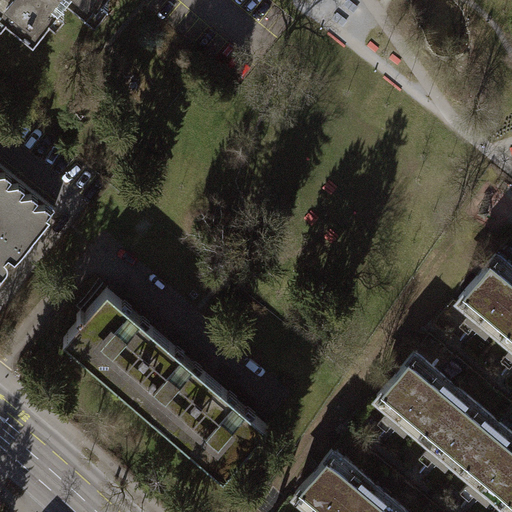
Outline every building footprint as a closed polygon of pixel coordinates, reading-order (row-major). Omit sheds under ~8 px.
[(0,0),(0,4),(6,9),(3,12),(32,34),(58,0),(76,0),(86,8),(92,0),(0,0)] [(0,273),(55,205),(0,161),(0,273)] [(511,264),(496,251),(457,296),(511,340),(511,264)] [(62,335),(117,382),(161,330),(141,314),(148,305),(136,294),(128,303),(107,285),(84,311),(80,308),(76,312),(79,315),(62,335)] [(117,382),(169,426),(212,375),(192,358),(199,350),(187,339),(180,347),(161,330),(117,382)] [(511,430),(414,349),(376,394),(504,501),(511,493),(511,494),(511,430)] [(234,393),(212,375),(169,426),(223,472),(267,421),(246,404),(253,396),(240,385),(234,393)] [(410,511),(332,446),(294,491),(319,511),(410,511)]
